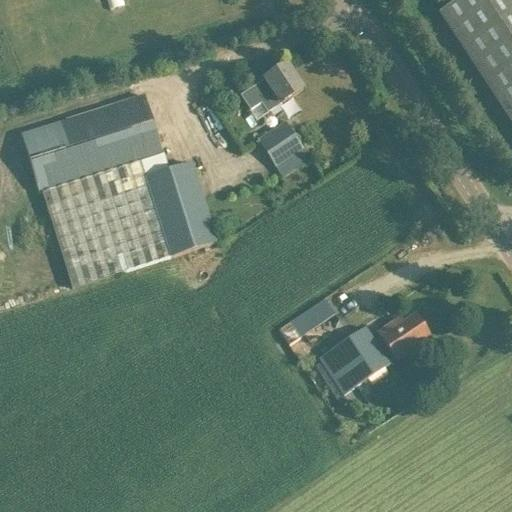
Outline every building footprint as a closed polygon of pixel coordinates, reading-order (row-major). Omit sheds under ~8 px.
[(121,0),(105,0),(109,10),(123,5),(121,0)] [(511,0),(462,0),(457,4),(440,15),(511,124),(511,0)] [(261,105),(268,114),(303,91),(286,66),(251,89),(240,97),(250,112),(261,105)] [(162,150),(144,93),(20,132),(39,188),(162,150)] [(257,141),(282,180),(311,161),(285,122),(257,141)] [(168,170),(162,150),(39,188),(73,292),(217,247),(191,163),(168,170)] [(328,302),(278,326),(287,344),(337,320),(328,302)] [(415,318),(407,323),(397,329),(393,325),(378,336),(372,341),(364,330),(320,361),(345,397),(390,366),(389,366),(396,361),(396,362),(430,340),(415,318)]
